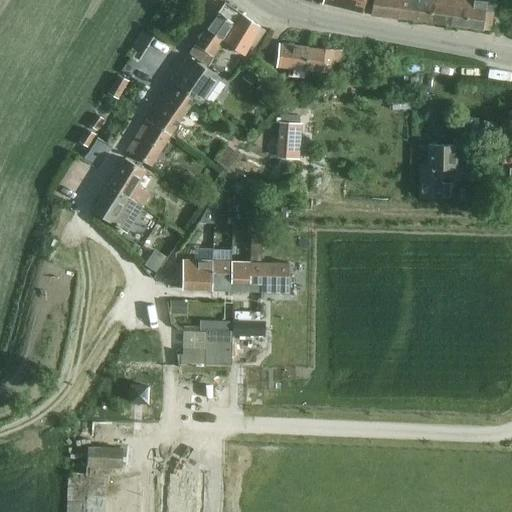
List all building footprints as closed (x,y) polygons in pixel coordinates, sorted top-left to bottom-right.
[(322,0),(322,3),(361,13),(363,0),(322,0)] [(429,22),(432,0),(372,0),(370,15),(397,18),(429,22)] [(432,0),(429,22),(490,31),(492,12),(491,6),(485,6),(485,0),(432,0)] [(222,41),(242,14),(234,9),(232,12),(229,10),(228,10),(225,13),(223,16),(218,12),(205,29),(222,41)] [(242,14),(222,41),(243,55),(249,45),(253,47),(265,31),(242,14)] [(222,41),(205,29),(194,45),(192,48),(188,53),(208,66),(212,57),(222,41)] [(276,66),(304,69),(306,48),(278,44),(276,66)] [(306,48),(304,69),(322,71),(321,71),(332,73),(333,62),(339,63),(340,52),(334,51),(306,48)] [(452,54),(452,64),(473,65),(474,56),(452,54)] [(268,76),(273,69),(257,56),(250,63),(268,76)] [(187,57),(169,82),(193,99),(200,103),(218,79),(187,57)] [(246,71),(241,77),(250,85),(256,79),(246,71)] [(128,81),(118,75),(108,92),(117,98),(128,81)] [(169,135),(193,99),(169,82),(159,98),(145,121),(169,137),(169,135)] [(104,120),(97,116),(90,126),(97,131),(104,120)] [(151,166),(169,137),(145,121),(126,151),(151,166)] [(303,123),(281,122),(279,158),(301,159),(303,123)] [(87,147),(95,135),(87,130),(79,142),(87,147)] [(225,144),(213,159),(227,170),(238,155),(225,144)] [(420,164),(419,197),(440,198),(440,197),(450,197),(450,183),(441,183),(441,169),(455,170),(456,145),(428,145),(427,164),(420,164)] [(124,159),(106,187),(109,183),(113,187),(111,190),(124,197),(158,219),(159,219),(144,209),(145,208),(141,206),(149,193),(135,185),(144,171),(124,159)] [(141,247),(158,219),(124,197),(111,190),(113,187),(109,183),(106,187),(91,211),(125,232),(123,236),(141,247)] [(209,202),(197,224),(213,225),(214,202),(209,202)] [(156,250),(146,265),(156,272),(166,257),(156,250)] [(182,269),(182,289),(211,290),(221,290),(221,262),(193,261),(183,260),(182,269)] [(221,262),(221,290),(240,290),(240,262),(221,262)] [(260,291),(265,292),(265,283),(258,283),(259,263),(240,262),(240,290),(260,291)] [(265,283),(265,292),(279,292),(279,291),(288,292),(288,264),(259,263),(258,283),(265,283)] [(170,302),(169,315),(185,316),(186,302),(170,302)] [(250,314),(250,328),(258,328),(259,315),(250,314)] [(230,365),(231,332),(206,331),(206,349),(205,364),(230,365)] [(268,336),(243,336),(243,350),(268,350),(268,336)] [(182,355),(182,363),(205,364),(206,356),(182,355)] [(130,386),(129,401),(146,401),(147,386),(130,386)] [(121,467),(122,449),(87,447),(87,466),(109,467),(121,467)] [(68,474),(66,511),(101,511),(103,481),(107,481),(109,467),(87,466),(86,475),(68,474)]
